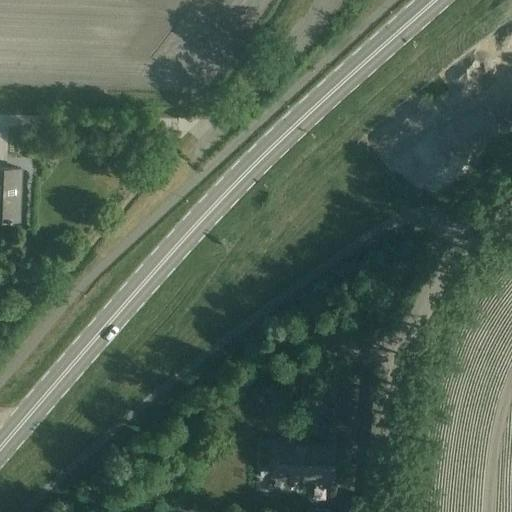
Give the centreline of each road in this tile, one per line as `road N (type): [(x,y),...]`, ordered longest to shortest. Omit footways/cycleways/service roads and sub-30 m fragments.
road 1 (secondary): [(0,451),(132,299),(434,0)]
road 2 (unclassified): [(389,511),(394,417),(413,334),(442,275),(511,198)]
road 3 (unclassified): [(198,154),(287,62),(330,0)]
